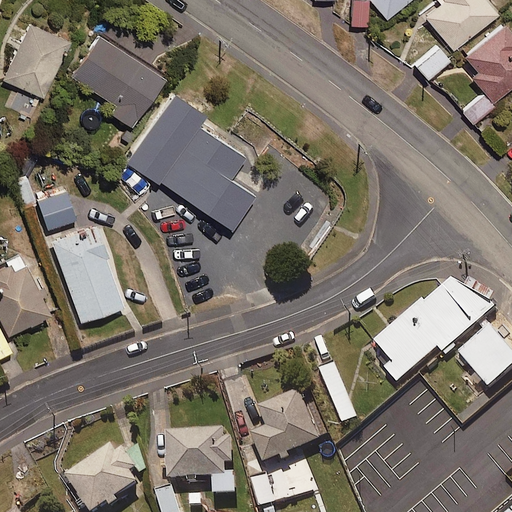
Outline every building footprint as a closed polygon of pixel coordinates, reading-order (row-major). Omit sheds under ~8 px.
[(364,0),(349,0),(349,24),(364,24),(364,0)] [(405,0),(369,0),(386,18),(405,0)] [(494,11),(483,0),(431,0),(433,1),(419,13),(451,49),(494,11)] [(70,37),(30,18),(16,50),(11,47),(0,71),(0,75),(43,95),(70,37)] [(511,36),(498,20),(460,53),(474,69),(467,74),(490,100),(511,80),(511,36)] [(165,73),(96,27),(68,70),(116,102),(110,110),(131,124),(165,73)] [(447,58),(437,47),(416,65),(426,76),(447,58)] [(207,108),(174,87),(128,158),(233,226),(255,192),(230,176),(245,153),(198,122),(207,108)] [(76,217),(66,189),(38,198),(48,226),(76,217)] [(85,241),(83,232),(54,242),(81,324),(125,309),(100,236),(85,241)] [(51,310),(22,254),(0,265),(0,317),(8,332),(51,310)] [(461,290),(453,280),(425,304),(423,301),(367,349),(396,383),(438,348),(442,353),(497,306),(474,279),(461,290)] [(0,354),(12,349),(0,324),(0,354)] [(511,366),(511,353),(489,327),(458,353),(487,388),(511,366)] [(359,416),(336,364),(322,370),(345,422),(359,416)] [(323,439),(302,389),(259,407),(267,427),(254,433),(266,462),(323,439)] [(484,404),(472,390),(458,401),(471,415),(484,404)] [(440,511),(485,474),(425,405),(376,447),(431,511),(440,511)] [(234,428),(168,431),(170,478),(215,476),(216,494),(237,493),(234,428)] [(147,461),(135,443),(120,453),(113,443),(67,475),(92,511),(95,511),(140,482),(133,471),(147,461)] [(291,498),(284,472),(254,480),(261,506),(291,498)] [(182,511),(174,487),(157,492),(163,511),(182,511)]
